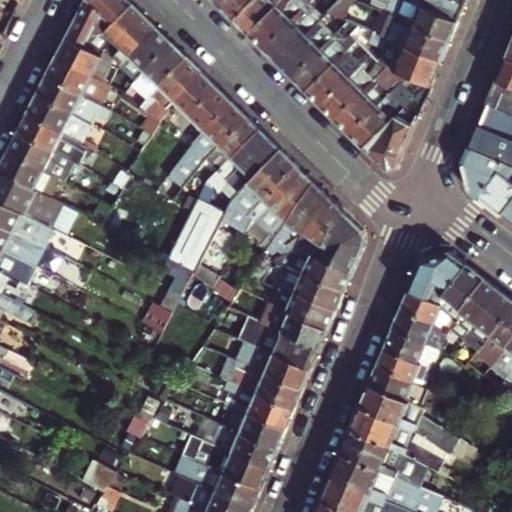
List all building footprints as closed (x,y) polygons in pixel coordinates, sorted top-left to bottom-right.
[(87,0),(68,38),(85,46),(93,29),(102,12),(90,0),(87,0)] [(115,40),(143,12),(131,0),(90,0),(102,12),(106,15),(114,24),(109,29),(102,36),(110,45),(115,40)] [(225,0),(221,5),(236,19),(255,0),(225,0)] [(255,0),(236,19),(251,34),(284,0),(255,0)] [(284,0),(251,34),(265,48),(304,9),(295,0),(284,0)] [(312,0),(304,9),(313,17),(323,8),(314,0),(312,0)] [(339,17),(346,20),(354,0),(340,0),(328,12),(339,17)] [(451,39),(459,20),(414,0),(391,0),(386,12),(451,39)] [(414,0),(459,20),(466,3),(460,0),(414,0)] [(265,48),(280,62),(319,22),(328,13),(323,8),(313,17),(304,9),(265,48)] [(443,59),(451,39),(386,12),(384,11),(375,32),(443,59)] [(97,31),(102,23),(106,15),(102,12),(93,29),(97,31)] [(121,64),(130,55),(158,27),(143,12),(115,40),(123,48),(119,52),(114,57),(118,61),(121,64)] [(109,29),(114,24),(106,15),(102,23),(109,29)] [(344,27),(349,21),(346,20),(339,17),(337,20),(344,27)] [(280,62),(294,76),(344,27),(337,20),(327,30),(319,22),(280,62)] [(354,44),(358,41),(352,34),(361,26),(349,21),(344,27),(294,76),(309,91),(348,51),(354,44)] [(427,83),(432,85),(443,59),(375,32),(361,26),(352,34),(358,41),(363,36),(371,42),(384,48),(378,62),(388,66),(399,70),(408,75),(423,81),(427,83)] [(130,55),(146,70),(173,42),(158,27),(130,55)] [(110,84),(121,64),(118,61),(114,57),(119,52),(110,45),(104,57),(85,46),(68,38),(58,57),(108,83),(110,84)] [(152,94),(161,85),(189,57),(173,42),(146,70),(132,83),(148,98),(152,94)] [(362,64),(368,57),(361,51),(354,44),(348,51),(362,64)] [(368,57),(371,54),(365,47),(361,51),(368,57)] [(309,91),(323,104),(362,64),(348,51),(309,91)] [(49,76),(98,102),(108,83),(58,57),(49,76)] [(161,85),(176,100),(203,72),(189,57),(161,85)] [(511,58),(508,57),(499,79),(511,84),(511,58)] [(323,104),(337,118),(376,77),(383,70),(388,66),(378,62),(369,71),(362,64),(323,104)] [(337,118),(351,132),(401,82),(408,75),(399,70),(391,79),(384,85),(376,77),(337,118)] [(384,85),(391,79),(383,70),(376,77),(384,85)] [(176,100),(191,114),(219,86),(203,72),(176,100)] [(422,89),(419,86),(408,75),(401,82),(415,96),(422,89)] [(103,104),(98,102),(49,76),(39,95),(94,123),(103,104)] [(511,84),(499,79),(480,124),(511,137),(511,84)] [(351,132),(366,146),(415,96),(401,82),(351,132)] [(390,170),(399,167),(416,122),(432,85),(427,83),(422,89),(415,96),(366,146),(390,170)] [(191,114),(206,130),(234,102),(219,86),(191,114)] [(165,120),(170,111),(167,108),(152,94),(148,98),(142,104),(164,119),(165,120)] [(94,124),(94,123),(39,95),(30,113),(66,132),(82,141),(85,142),(94,124)] [(195,145),(207,157),(249,116),(234,102),(206,130),(199,137),(200,139),(195,145)] [(81,143),(82,141),(66,132),(30,113),(20,132),(79,162),(83,154),(77,151),(81,143)] [(207,157),(220,170),(262,129),(249,116),(207,157)] [(470,147),(511,163),(511,137),(480,124),(470,147)] [(133,144),(145,150),(156,132),(144,125),(133,144)] [(246,169),(255,178),(283,149),(262,129),(220,170),(205,185),(191,215),(170,259),(197,272),(202,263),(225,214),(208,206),(215,191),(220,195),(234,181),(246,169)] [(80,163),(79,162),(20,132),(10,152),(62,180),(69,183),(80,163)] [(80,163),(87,166),(95,150),(81,143),(77,151),(83,154),(79,162),(80,163)] [(511,163),(470,147),(464,161),(473,191),(480,197),(500,172),(511,181),(511,163)] [(242,206),(251,215),(300,166),(283,149),(255,178),(243,190),(230,203),(225,214),(229,218),(242,206)] [(53,199),(62,180),(10,152),(0,172),(53,199)] [(279,233),(298,206),(315,181),(300,166),(251,215),(254,218),(271,235),(264,245),(268,249),(279,233)] [(234,181),(243,190),(255,178),(246,169),(234,181)] [(62,203),(53,199),(0,172),(0,171),(0,199),(48,224),(60,231),(67,218),(57,213),(62,203)] [(480,197),(502,214),(511,202),(511,181),(500,172),(480,197)] [(286,240),(300,227),(330,196),(315,181),(298,206),(279,233),(286,240)] [(300,227),(314,241),(344,210),(330,196),(300,227)] [(41,237),(48,224),(0,199),(0,223),(33,240),(36,235),(41,237)] [(511,202),(502,214),(511,221),(511,202)] [(353,272),(366,242),(364,229),(344,210),(314,241),(308,247),(305,255),(312,258),(314,254),(353,272)] [(0,247),(23,259),(33,240),(0,223),(0,247)] [(33,240),(38,243),(41,237),(36,235),(33,240)] [(48,267),(38,261),(45,247),(38,243),(33,240),(23,259),(34,265),(46,271),(48,267)] [(34,265),(23,259),(0,247),(0,270),(25,283),(27,278),(34,265)] [(307,273),(345,291),(353,272),(314,254),(312,258),(305,255),(308,247),(297,252),(292,268),(307,273)] [(447,298),(443,295),(468,264),(451,251),(424,259),(411,289),(442,302),(443,303),(447,298)] [(211,289),(219,275),(202,263),(197,272),(195,276),(211,289)] [(467,316),(460,310),(486,278),(468,264),(443,295),(447,298),(443,303),(454,311),(450,316),(454,319),(452,321),(459,326),(467,316)] [(245,294),(247,294),(259,277),(262,272),(265,267),(258,265),(239,291),(245,294)] [(262,272),(266,275),(270,269),(269,270),(265,267),(262,272)] [(337,309),(345,291),(307,273),(292,268),(288,267),(277,290),(295,297),(297,292),(337,309)] [(27,284),(25,283),(0,270),(0,292),(4,295),(9,283),(23,290),(27,284)] [(261,283),(266,285),(270,279),(266,275),(263,280),(261,283)] [(37,289),(40,284),(27,278),(25,283),(27,284),(37,289)] [(454,332),(480,352),(511,310),(511,297),(486,278),(460,310),(467,316),(459,326),(454,332)] [(23,290),(37,297),(40,291),(37,289),(27,284),(23,290)] [(265,302),(271,305),(277,290),(271,288),(265,302)] [(164,307),(175,313),(185,295),(173,289),(164,307)] [(450,316),(454,311),(443,303),(442,302),(411,289),(402,309),(434,322),(448,328),(454,332),(459,326),(452,321),(454,319),(450,316)] [(329,329),(337,309),(297,292),(295,297),(277,290),(271,305),(329,329)] [(235,297),(242,300),(245,294),(239,291),(235,297)] [(15,300),(4,295),(0,292),(0,302),(5,305),(6,302),(12,305),(15,300)] [(245,308),(240,306),(242,300),(235,297),(230,304),(227,309),(242,316),(245,308)] [(27,316),(31,308),(15,300),(12,305),(11,308),(27,316)] [(320,348),(329,329),(271,305),(263,324),(320,348)] [(454,332),(448,328),(434,322),(402,309),(394,328),(444,349),(454,332)] [(478,354),(493,366),(511,342),(511,310),(480,352),(478,354)] [(312,368),(320,348),(263,324),(242,316),(237,327),(243,329),(263,338),(260,346),(312,368)] [(0,331),(6,321),(0,318),(0,345),(26,359),(29,352),(0,336),(0,331)] [(434,368),(444,349),(394,328),(386,348),(434,368)] [(260,346),(263,338),(243,329),(239,337),(246,340),(260,346)] [(304,388),(312,368),(260,346),(246,340),(242,348),(247,351),(242,362),(304,388)] [(492,367),(508,380),(511,374),(511,342),(493,366),(492,367)] [(431,387),(439,370),(434,368),(386,348),(379,365),(431,387)] [(295,409),(304,388),(242,362),(234,383),(295,409)] [(424,405),(431,387),(379,365),(371,384),(424,405)] [(0,390),(10,395),(15,385),(0,377),(0,390)] [(224,401),(232,404),(237,392),(231,390),(234,383),(230,381),(222,400),(224,401)] [(288,427),(295,409),(234,383),(231,390),(237,392),(232,404),(288,427)] [(478,448),(425,415),(428,407),(424,405),(371,384),(362,406),(416,429),(469,462),(478,448)] [(10,395),(0,390),(0,412),(3,414),(6,408),(13,397),(10,395)] [(152,418),(159,421),(173,402),(165,399),(163,402),(152,418)] [(279,447),(288,427),(232,404),(224,401),(221,407),(230,411),(225,424),(279,447)] [(447,456),(412,438),(416,429),(362,406),(353,428),(406,450),(429,463),(448,473),(451,468),(444,464),(447,456)] [(219,422),(225,424),(230,411),(221,407),(216,420),(219,422)] [(17,420),(20,415),(6,408),(3,414),(17,420)] [(0,435),(7,439),(17,420),(3,414),(0,412),(0,435)] [(207,433),(214,435),(219,422),(216,420),(213,419),(207,433)] [(271,467),(279,447),(225,424),(219,422),(214,435),(207,433),(193,427),(190,434),(209,441),(271,467)] [(420,484),(429,463),(406,450),(353,428),(343,452),(420,484)] [(262,487),(271,467),(209,441),(206,448),(214,452),(209,465),(210,465),(262,487)] [(200,461),(209,465),(214,452),(206,448),(200,461)] [(438,491),(420,484),(343,452),(333,475),(422,511),(436,511),(437,511),(434,511),(436,506),(432,504),(438,491)] [(198,469),(207,472),(210,465),(209,465),(200,461),(191,458),(184,475),(193,479),(198,469)] [(255,505),(262,487),(210,465),(207,472),(198,469),(193,479),(217,490),(255,505)] [(186,497),(190,486),(193,479),(184,475),(177,494),(186,497)] [(422,511),(333,475),(324,498),(357,511),(381,511),(382,511),(384,511),(422,511)] [(219,511),(251,511),(255,505),(217,490),(214,496),(190,486),(186,497),(219,511)] [(219,511),(186,497),(177,494),(168,511),(219,511)] [(357,511),(324,498),(317,511),(357,511)] [(511,511),(511,502),(506,508),(503,511),(511,511)]
